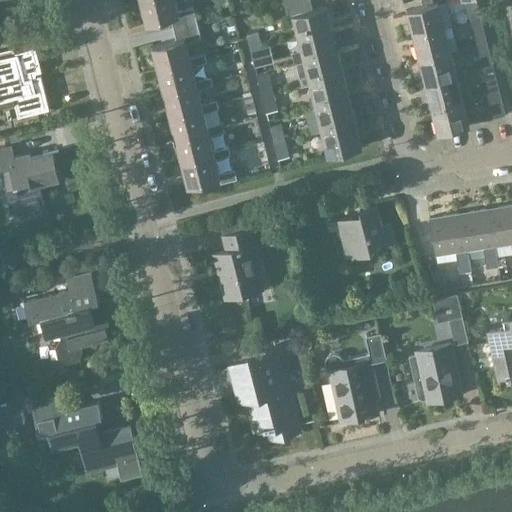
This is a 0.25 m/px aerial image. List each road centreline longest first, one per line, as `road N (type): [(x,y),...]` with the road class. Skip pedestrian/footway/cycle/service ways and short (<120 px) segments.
road 1 (residential): [(204,480),(86,0)]
road 2 (residential): [(204,480),(228,491),(511,428)]
road 3 (residential): [(404,164),(362,0)]
